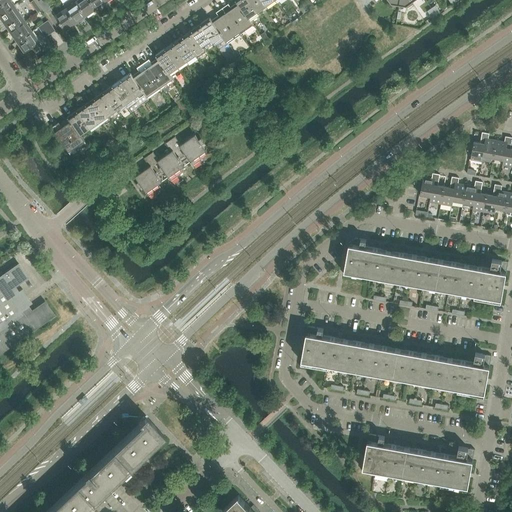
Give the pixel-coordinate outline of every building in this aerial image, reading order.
[(0,0),(0,15),(15,5),(11,0),(0,0)] [(33,0),(31,2),(38,12),(41,10),(34,0),(33,0)] [(46,12),(50,9),(51,8),(45,0),(40,0),(39,1),(46,12)] [(86,16),(97,9),(90,0),(77,0),(76,1),(86,16)] [(90,0),(97,9),(107,1),(105,0),(90,0)] [(248,18),(235,0),(234,0),(235,0),(238,4),(231,9),(228,4),(222,8),(240,34),(253,25),(248,18)] [(259,14),(257,12),(249,0),(235,0),(248,18),(251,16),(252,18),(259,14)] [(249,0),(257,12),(266,6),(262,0),(249,0)] [(76,23),(86,16),(76,1),(66,8),(76,23)] [(299,8),(303,13),(308,10),(305,4),(303,2),(300,4),(299,8)] [(0,16),(10,31),(26,21),(15,5),(0,15),(0,16)] [(431,8),(437,15),(440,13),(435,5),(431,8)] [(65,30),(76,23),(66,8),(55,16),(65,30)] [(228,43),(240,34),(222,8),(216,12),(219,17),(213,22),(210,18),(228,43)] [(432,18),(437,15),(431,8),(427,11),(432,18)] [(227,43),(228,43),(210,18),(201,24),(214,42),(222,36),(227,43)] [(43,24),(51,34),(55,31),(48,20),(43,24)] [(18,41),(33,31),(26,21),(10,31),(18,41)] [(46,37),(51,34),(43,24),(39,27),(46,37)] [(205,48),(214,42),(201,24),(192,30),(205,48)] [(196,55),(205,48),(192,30),(183,36),(196,55)] [(25,52),(40,41),(33,31),(18,41),(25,52)] [(187,61),(196,55),(183,36),(174,43),(187,61)] [(178,67),(187,61),(174,43),(165,49),(178,67)] [(169,73),(178,67),(165,49),(156,55),(169,73)] [(174,81),(169,73),(156,55),(155,56),(158,60),(152,65),(148,60),(143,63),(161,90),(174,81)] [(148,98),(161,90),(143,63),(137,68),(140,73),(134,77),(148,98)] [(149,99),(148,98),(134,77),(131,73),(122,80),(134,98),(140,106),(149,99)] [(140,106),(134,98),(122,80),(113,86),(125,104),(131,112),(140,106)] [(116,110),(125,104),(113,86),(104,92),(116,110)] [(107,116),(116,110),(104,92),(95,98),(107,116)] [(99,122),(107,116),(95,98),(86,104),(99,122)] [(90,128),(99,122),(86,104),(77,110),(90,128)] [(146,115),(150,120),(159,114),(155,109),(146,115)] [(81,135),(90,128),(77,110),(68,117),(81,135)] [(141,126),(150,120),(146,115),(138,121),(141,126)] [(86,142),(81,135),(68,117),(71,121),(61,127),(58,123),(52,127),(70,153),(86,142)] [(493,157),(496,140),(488,138),(489,133),(482,132),(481,135),(485,136),(485,138),(486,138),(483,155),(493,157)] [(150,165),(135,175),(138,180),(136,182),(139,187),(142,185),(149,195),(161,187),(158,183),(162,180),(157,174),(164,170),(171,180),(183,172),(180,168),(184,165),(180,158),(186,154),(193,164),(205,156),(202,152),(206,149),(202,143),(204,141),(201,137),(199,138),(195,133),(181,143),(175,135),(166,142),(172,150),(157,160),(156,158),(157,157),(153,151),(144,157),(148,164),(149,163),(150,165)] [(482,161),(483,155),(486,138),(485,138),(485,136),(481,135),(480,142),(473,141),(470,159),(482,161)] [(508,140),(511,141),(511,138),(511,137),(505,136),(504,141),(496,140),(493,157),(503,159),(504,159),(507,142),(508,140)] [(511,148),(510,148),(511,141),(508,140),(507,142),(504,159),(503,159),(502,164),(511,166),(511,148)] [(435,177),(439,178),(440,174),(433,173),(432,178),(423,176),(420,194),(431,196),(434,179),(435,179),(435,177)] [(463,201),(466,184),(458,183),(459,177),(452,176),(451,180),(455,181),(455,182),(452,200),(453,200),(463,201)] [(438,185),(439,178),(435,177),(435,179),(434,179),(431,196),(430,201),(441,203),(444,186),(438,185)] [(452,205),(453,200),(452,200),(455,182),(455,181),(451,180),(450,187),(444,186),(441,203),(452,205)] [(478,185),(482,185),(483,182),(476,180),(475,186),(466,184),(463,201),(473,203),(474,203),(477,186),(478,186),(478,185)] [(506,209),(509,192),(501,190),(502,185),(495,184),(494,187),(498,188),(498,190),(495,207),(496,207),(506,209)] [(481,192),(482,185),(478,185),(478,186),(477,186),(474,203),(473,203),(472,209),(484,211),(487,193),(481,192)] [(495,213),(496,207),(495,207),(498,190),(498,188),(494,187),(493,194),(487,193),(484,211),(495,213)] [(490,268),(376,247),(365,246),(366,239),(355,238),(349,243),(344,270),(475,293),(474,300),(500,304),(508,261),(492,258),(490,268)] [(27,305),(31,302),(22,289),(18,292),(14,286),(28,277),(18,263),(0,275),(0,352),(54,315),(45,301),(31,310),(27,305)] [(474,362),(346,339),(323,335),(324,328),(308,325),(300,366),(327,370),(328,363),(458,387),(457,393),(483,398),(491,355),(475,352),(474,362)] [(85,395),(78,401),(81,404),(87,398),(85,395)] [(81,511),(100,495),(163,435),(145,415),(137,423),(138,424),(86,472),(85,471),(82,474),(83,475),(44,511),(81,511)] [(459,446),(457,455),(384,442),(385,436),(368,433),(363,466),(441,480),(440,487),(467,492),(475,449),(459,446)] [(256,511),(259,510),(253,504),(250,507),(238,494),(223,508),(226,511),(256,511)]
